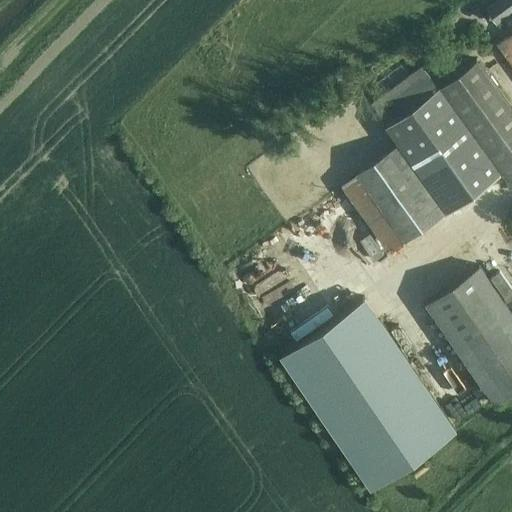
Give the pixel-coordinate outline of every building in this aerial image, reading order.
[(511,0),(495,0),(484,9),(494,23),(502,17),(510,29),(505,33),(507,35),(497,43),(511,64),(511,0)] [(511,180),(511,107),(476,58),(440,84),(502,170),(511,182),(511,180)] [(502,170),(440,84),(386,124),(399,142),(447,208),(502,170)] [(447,208),(399,142),(358,172),(405,238),(447,208)] [(511,312),(478,264),(425,301),(493,401),(511,388),(511,312)] [(456,428),(364,295),(279,353),(371,486),(456,428)]
